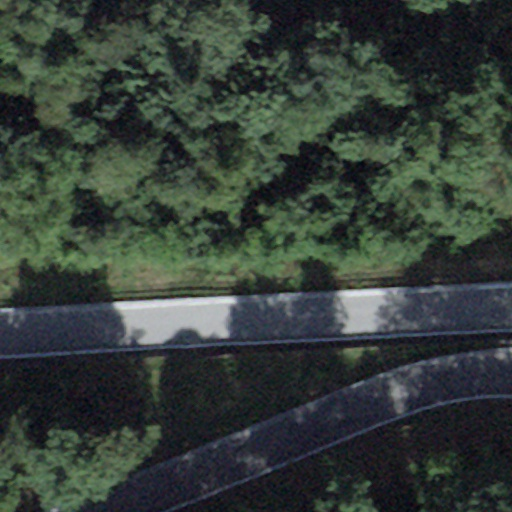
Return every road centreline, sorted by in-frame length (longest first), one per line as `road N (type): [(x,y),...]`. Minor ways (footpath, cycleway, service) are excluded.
road 1 (unclassified): [(0,339),(511,311)]
road 2 (unclassified): [(511,375),(406,395),(121,511)]
